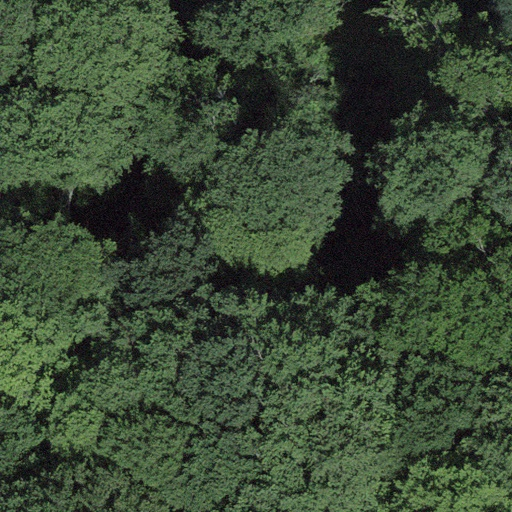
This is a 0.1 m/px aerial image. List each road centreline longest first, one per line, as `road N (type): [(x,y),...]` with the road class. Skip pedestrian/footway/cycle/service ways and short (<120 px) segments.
road 1 (track): [(298,511),(0,321)]
road 2 (track): [(511,94),(316,0)]
